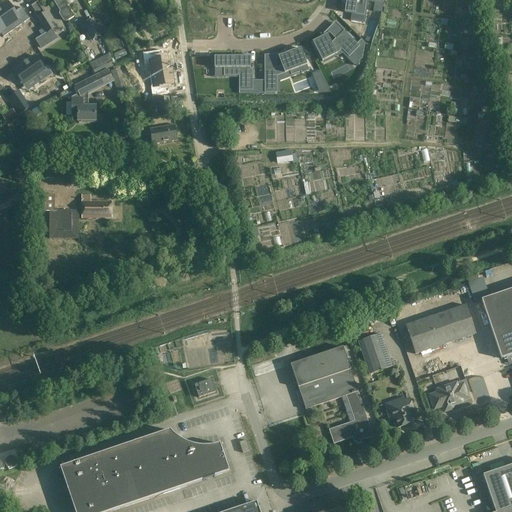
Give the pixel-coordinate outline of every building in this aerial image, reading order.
[(74,16),(67,5),(63,0),(53,0),(60,10),(59,14),(63,21),(66,22),(74,16)] [(346,0),(344,13),(364,16),(366,1),(383,3),(383,0),(346,0)] [(7,1),(0,5),(0,20),(9,34),(30,19),(22,8),(15,13),(7,1)] [(43,36),(37,40),(43,50),(58,40),(51,30),(56,27),(46,12),(45,12),(37,18),(44,29),(40,31),(43,36)] [(93,19),(84,23),(88,32),(85,33),(88,38),(89,41),(92,40),(101,35),(93,19)] [(0,20),(0,34),(3,38),(9,34),(0,20)] [(327,35),(312,43),(322,62),(323,62),(323,61),(337,54),(341,50),(343,51),(349,57),(359,46),(344,31),(331,44),(328,39),(327,35)] [(275,69),(264,69),(264,93),(276,93),(276,77),(280,75),(290,72),(291,76),(301,72),(301,74),(309,71),(300,49),(291,52),(291,53),(288,54),(287,54),(278,57),(282,67),(275,69)] [(163,51),(143,54),(146,76),(149,75),(172,71),(170,58),(165,59),(163,51)] [(96,75),(108,69),(114,66),(109,54),(90,63),(96,75)] [(24,64),(14,71),(19,78),(21,77),(26,84),(36,77),(41,83),(53,75),(47,68),(44,70),(35,57),(27,62),(26,61),(23,63),(24,64)] [(242,57),(214,57),(214,69),(223,69),(224,77),(239,77),(239,91),(252,91),(252,75),(250,75),(250,68),(250,60),(249,60),(242,60),(242,57)] [(88,95),(113,82),(109,72),(108,69),(96,75),(75,86),(80,98),(88,95)] [(172,71),(149,75),(151,87),(150,87),(152,98),(170,95),(169,86),(174,85),(172,71)] [(19,93),(10,98),(22,115),(30,109),(19,93)] [(88,107),(88,95),(80,98),(71,98),(71,117),(77,117),(77,121),(96,121),(96,107),(88,107)] [(172,116),(169,98),(158,100),(161,118),(172,116)] [(16,115),(12,109),(2,116),(6,122),(16,115)] [(37,120),(32,110),(24,114),(29,124),(37,120)] [(177,141),(174,126),(150,130),(153,145),(177,141)] [(278,164),(292,161),(291,151),(285,152),(285,156),(277,158),(278,164)] [(54,165),(41,165),(40,178),(53,178),(54,165)] [(55,195),(45,194),(45,211),(49,211),(49,239),(79,239),(79,211),(55,211),(55,195)] [(91,195),(81,195),(81,219),(93,219),(93,218),(111,218),(111,201),(91,201),(91,195)] [(171,201),(171,224),(189,224),(189,202),(171,201)] [(511,290),(482,301),(501,359),(511,355),(511,290)] [(475,334),(466,306),(405,326),(415,355),(475,334)] [(392,368),(381,335),(358,342),(369,375),(392,368)] [(343,347),(290,365),(306,410),(346,397),(358,393),(343,347)] [(215,393),(211,380),(195,386),(199,398),(215,393)] [(457,386),(456,383),(436,390),(437,393),(429,396),(434,410),(442,407),(444,413),(453,409),(452,406),(462,403),(462,400),(468,398),(463,384),(457,386)] [(358,393),(346,397),(354,422),(329,430),(334,445),(352,438),(354,444),(373,437),(358,393)] [(404,401),(403,398),(384,405),(390,421),(395,420),(397,428),(411,423),(409,415),(414,414),(409,399),(404,401)] [(175,436),(169,431),(60,468),(74,511),(112,511),(229,473),(219,444),(212,446),(204,447),(196,446),(189,444),(181,441),(175,436)] [(249,451),(246,441),(239,443),(242,453),(249,451)] [(511,511),(511,465),(482,476),(494,511),(511,511)] [(259,511),(256,502),(228,511),(259,511)]
